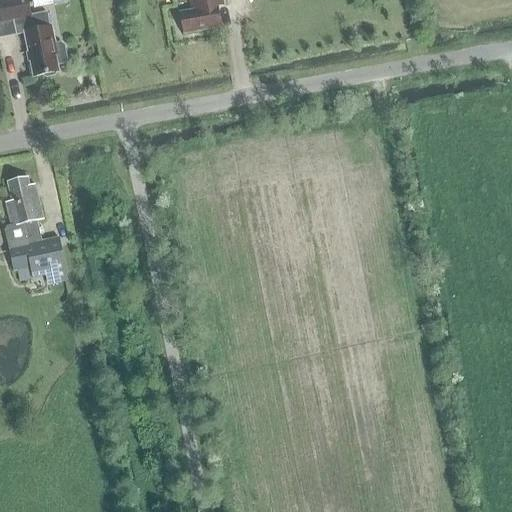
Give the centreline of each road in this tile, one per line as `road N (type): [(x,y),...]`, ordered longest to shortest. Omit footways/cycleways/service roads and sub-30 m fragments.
road 1 (unclassified): [(0,145),(511,50)]
road 2 (track): [(134,167),(100,174),(83,190),(151,511)]
